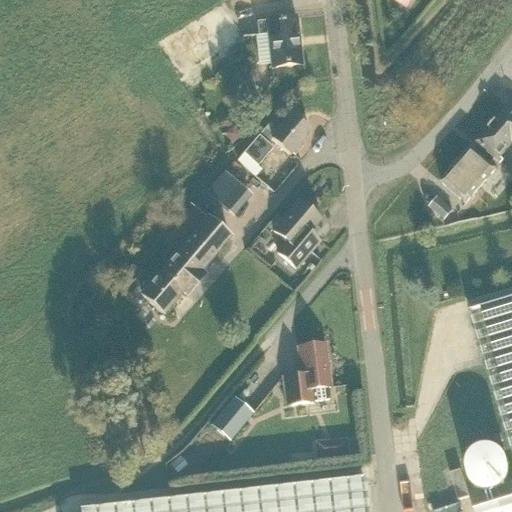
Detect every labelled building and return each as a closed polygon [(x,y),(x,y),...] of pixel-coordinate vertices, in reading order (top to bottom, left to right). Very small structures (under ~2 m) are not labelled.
[(266,22),(266,23),(256,24),(258,37),(267,35),(271,70),(300,67),(295,19),(266,22)] [(511,112),(506,108),(491,126),(511,143),(511,112)] [(281,128),(272,120),(242,155),(235,163),(250,175),(254,179),(260,172),(256,169),(271,151),(266,147),(270,142),(288,157),(308,134),(290,118),(281,128)] [(511,146),(511,143),(491,126),(475,144),(497,163),(501,159),(511,146)] [(222,137),(230,146),(240,138),(232,128),(222,137)] [(495,171),(471,149),(456,167),(480,188),(495,171)] [(456,167),(441,184),(465,206),(480,188),(456,167)] [(223,174),(205,196),(227,214),(245,192),(223,174)] [(427,210),(443,223),(452,213),(436,199),(427,210)] [(319,221),(299,203),(273,234),(285,245),(276,255),(294,271),(318,243),(308,234),(319,221)] [(228,240),(194,210),(165,244),(178,255),(159,277),(151,271),(144,279),(130,267),(115,287),(132,301),(138,293),(163,315),(182,294),(186,298),(203,278),(198,274),(228,240)] [(511,511),(511,300),(468,313),(511,457),(511,500),(474,511),(511,511)] [(281,380),(285,408),(312,405),(328,403),(326,392),(330,392),(330,389),(324,346),(296,350),(300,378),(281,380)] [(251,416),(232,401),(210,428),(229,444),(251,416)] [(123,403),(112,416),(121,423),(132,411),(123,403)] [(345,442),(326,443),(327,459),(346,458),(345,442)] [(462,475),(491,501),(511,477),(511,471),(486,448),(462,475)] [(457,503),(468,500),(460,472),(449,475),(457,503)] [(366,511),(363,480),(77,511),(366,511)]
